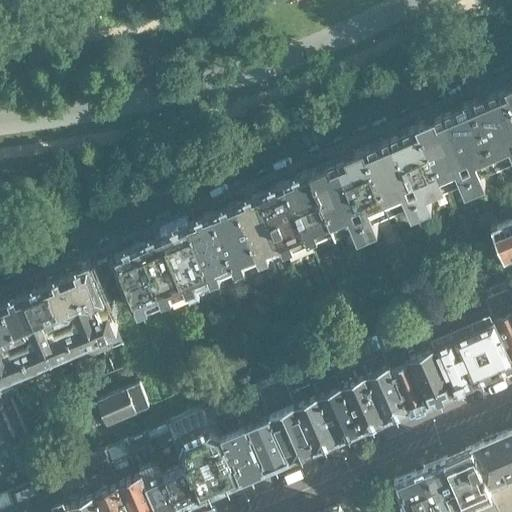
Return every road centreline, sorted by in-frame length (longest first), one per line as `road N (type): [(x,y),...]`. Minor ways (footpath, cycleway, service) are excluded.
road 1 (residential): [(0,273),(511,58)]
road 2 (residential): [(511,396),(242,511)]
